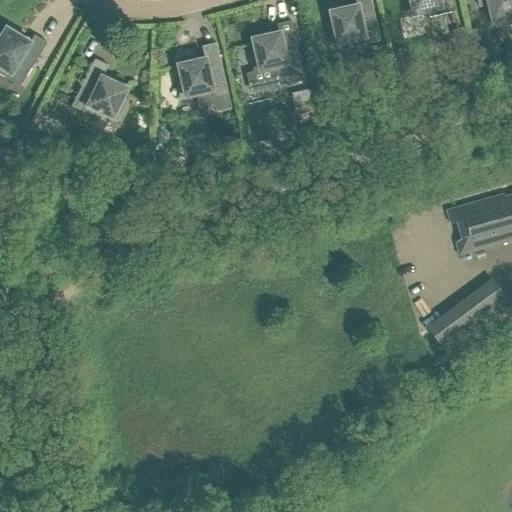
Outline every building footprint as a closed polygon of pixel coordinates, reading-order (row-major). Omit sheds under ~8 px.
[(379,42),(369,0),(354,0),(356,7),(348,9),(348,5),(328,9),(332,25),(327,26),(332,47),(348,43),(349,49),(379,42)] [(403,0),(408,18),(424,14),(425,19),(455,12),(452,0),(403,0)] [(511,26),(511,0),(476,0),(478,8),(487,6),(492,25),(503,23),(504,28),(511,26)] [(29,44),(22,40),(24,37),(0,21),(0,76),(19,88),(46,44),(34,36),(29,44)] [(63,22),(57,40),(68,44),(75,26),(63,22)] [(271,36),(270,32),(250,37),(254,52),(249,53),(254,74),(270,71),(274,87),(304,80),(291,22),(276,26),(278,34),(271,36)] [(461,28),(451,31),(455,47),(465,44),(461,28)] [(468,30),(470,40),(478,38),(476,28),(468,30)] [(179,78),(175,79),(179,97),(180,100),(195,97),(196,97),(199,111),(214,108),(215,113),(231,110),(216,44),(201,48),(204,61),(196,62),(195,58),(176,63),(179,78)] [(375,48),(378,60),(388,58),(385,46),(375,48)] [(109,82),(102,79),(107,67),(94,61),(71,107),(99,121),(102,116),(116,123),(126,104),(122,102),(129,87),(111,79),(109,82)] [(314,90),(291,96),(293,106),(316,101),(314,90)] [(459,256),(511,241),(511,196),(505,199),(504,196),(446,213),(450,225),(457,225),(461,240),(455,244),(459,256)] [(446,354),(510,307),(494,284),(429,332),(446,354)]
